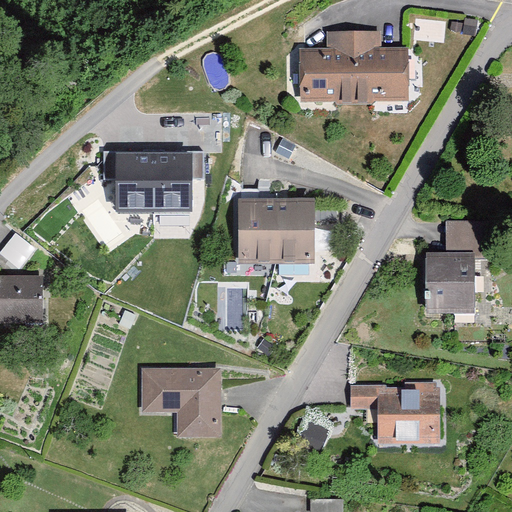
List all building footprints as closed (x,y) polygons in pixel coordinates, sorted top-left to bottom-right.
[(328,55),(300,56),(301,111),(410,109),(409,54),(383,54),(382,38),(328,39),(328,55)] [(177,147),(95,159),(102,206),(184,193),(177,147)] [(318,204),(239,202),(237,265),(317,267),(318,204)] [(429,262),(429,321),(478,320),(477,263),(489,262),(488,228),(449,229),(450,262),(429,262)] [(17,232),(3,252),(23,266),(37,246),(17,232)] [(45,281),(0,280),(0,318),(44,319),(45,281)] [(221,374),(141,374),(141,418),(176,418),(176,444),(221,444),(221,374)] [(381,450),(441,449),(441,391),(353,392),(353,416),(381,416),(381,450)] [(326,424),(297,423),(297,442),(325,443),(326,424)]
